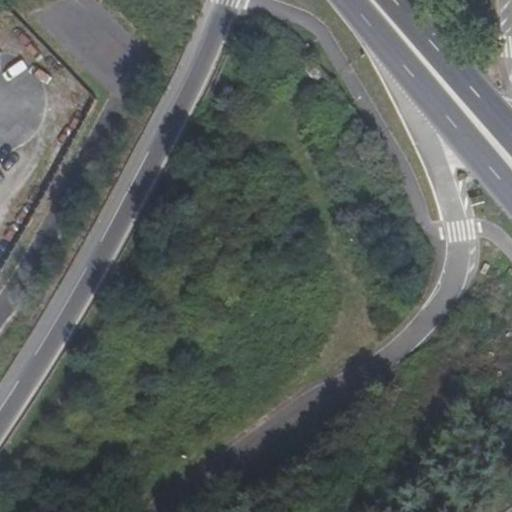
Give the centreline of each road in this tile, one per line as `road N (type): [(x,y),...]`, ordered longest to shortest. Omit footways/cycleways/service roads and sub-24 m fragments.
road 1 (unclassified): [(404,71),(456,231),(456,271),(443,308),(389,358),(219,474),(178,511)]
road 2 (trunk): [(220,0),(193,83),(156,154),(0,420)]
road 3 (primary): [(511,134),(392,0)]
road 4 (primary): [(404,71),(511,194)]
